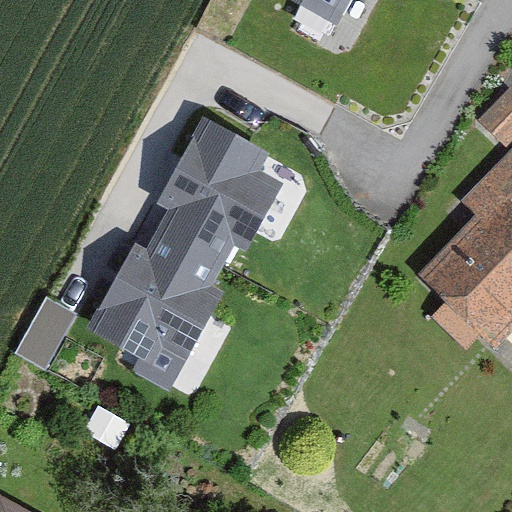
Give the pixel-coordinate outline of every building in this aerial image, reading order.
[(308,0),(338,15),(345,0),(308,0)] [(264,151),(204,118),(163,195),(178,203),(148,257),(134,249),(94,323),(146,351),(137,367),(167,383),(217,292),(203,285),(231,235),(244,242),(279,178),(256,165),(264,151)] [(511,148),(459,204),(474,219),(414,281),(492,352),(511,331),(511,148)] [(46,354),(71,306),(47,294),(23,341),(46,354)] [(0,511),(25,511),(0,498),(0,511)]
